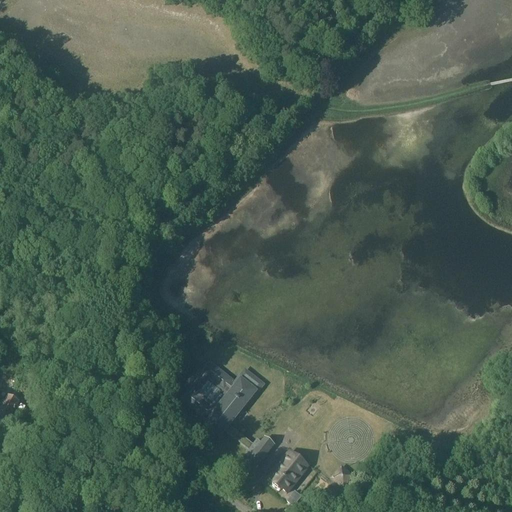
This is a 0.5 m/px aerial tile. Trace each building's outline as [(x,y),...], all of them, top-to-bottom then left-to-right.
[(189,391),(183,400),(203,416),(205,413),(211,418),(206,424),(220,435),(224,430),(249,450),(252,446),(227,426),(254,392),(240,381),(234,388),(228,384),(230,382),(210,366),(203,374),(205,375),(203,377),(197,372),(186,386),(192,391),(191,393),(189,391)] [(18,403),(7,397),(0,410),(0,420),(7,424),(18,403)] [(248,459),(244,464),(254,471),(274,446),(264,439),(261,443),(257,440),(252,446),(249,450),(245,456),(248,459)] [(287,455),(268,479),(274,483),(272,486),(279,492),(282,489),(287,494),(306,470),(287,455)] [(334,479),(333,479),(333,480),(334,479),(343,487),(343,488),(343,487),(350,478),(351,478),(351,477),(350,477),(341,470),(341,469),(341,470),(334,479)] [(204,491),(189,509),(192,511),(204,511),(215,499),(204,491)]
